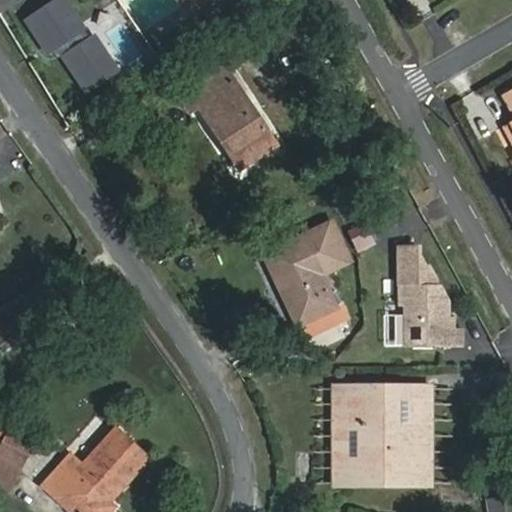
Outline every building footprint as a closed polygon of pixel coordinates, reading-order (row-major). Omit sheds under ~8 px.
[(92,38),(66,0),(61,0),(30,21),(52,55),(61,48),(89,91),(119,70),(96,35),(92,38)] [(287,51),(315,33),(298,5),(269,23),(287,51)] [(204,100),(246,164),(274,146),(223,69),(180,97),(189,110),(198,105),(204,100)] [(239,168),(246,164),(204,100),(198,105),(239,168)] [(314,265),(319,275),(350,261),(333,223),(324,228),(336,254),(314,265)] [(334,309),(319,275),(314,265),(336,254),(324,228),(264,255),(297,325),(304,322),(310,334),(345,318),(339,307),(334,309)] [(404,346),(460,346),(460,328),(453,328),(447,328),(446,318),(446,301),(438,285),(403,285),(404,346)] [(332,485),(347,485),(346,463),(355,463),(356,443),(348,443),(346,387),(332,387),(332,485)] [(347,485),(410,486),(410,420),(399,420),(399,387),(346,387),(348,443),(356,443),(355,463),(346,463),(347,485)] [(410,420),(410,486),(432,486),(432,387),(399,387),(399,420),(410,420)] [(0,456),(21,468),(34,441),(4,426),(0,434),(0,456)] [(111,501),(148,459),(117,432),(85,467),(72,454),(44,485),(57,497),(73,511),(109,511),(116,505),(111,501)] [(0,486),(9,491),(21,468),(0,456),(0,486)]
